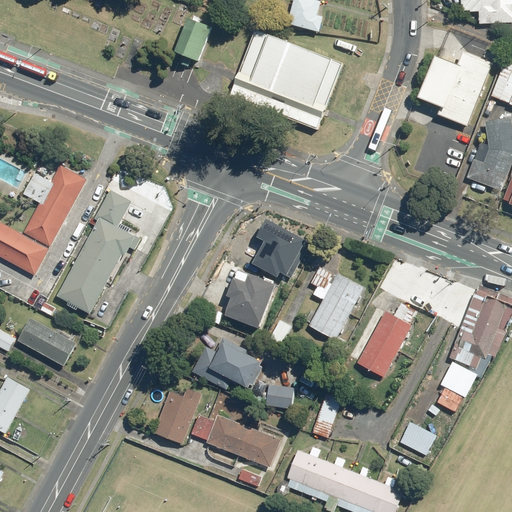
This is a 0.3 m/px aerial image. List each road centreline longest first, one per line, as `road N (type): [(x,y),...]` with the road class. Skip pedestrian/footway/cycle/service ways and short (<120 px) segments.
road 1 (tertiary): [(45,511),(230,155)]
road 2 (primary): [(0,65),(230,155)]
road 3 (tertiary): [(347,202),(405,53),(408,0)]
road 4 (primary): [(347,202),(511,268)]
road 5 (primary): [(230,155),(347,202)]
